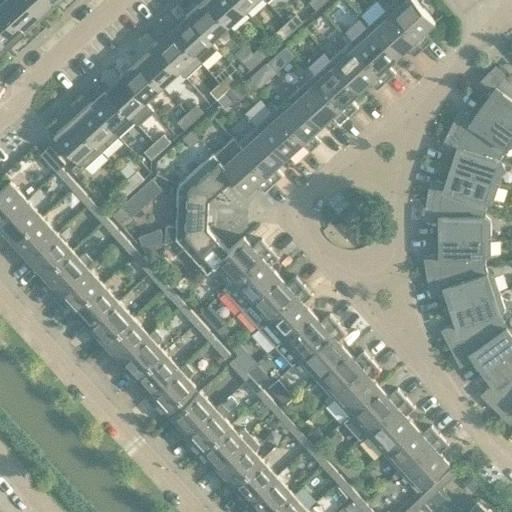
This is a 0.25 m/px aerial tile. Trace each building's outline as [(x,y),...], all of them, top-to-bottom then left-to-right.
[(24,0),(3,0),(0,3),(0,4),(22,29),(23,28),(38,14),(24,0)] [(24,0),(38,14),(53,1),(53,0),(24,0)] [(211,41),(229,25),(205,0),(201,0),(185,15),(188,17),(189,16),(211,41)] [(205,0),(229,25),(245,10),(236,0),(205,0)] [(236,0),(245,10),(256,0),(236,0)] [(316,9),(326,0),(325,0),(310,0),(309,1),(316,9)] [(415,0),(394,0),(387,7),(423,48),(433,39),(425,30),(435,21),(415,0)] [(0,4),(0,38),(7,47),(25,30),(23,28),(22,29),(0,4)] [(414,56),(423,48),(387,7),(368,24),(397,56),(406,47),(414,56)] [(286,22),(293,30),(302,21),(295,14),(286,22)] [(189,16),(188,17),(173,31),(202,63),(218,48),(211,41),(189,16)] [(283,39),(293,30),(286,22),(276,31),(283,39)] [(387,64),(397,56),(368,24),(350,41),(386,81),(395,73),(387,64)] [(186,78),(202,63),(173,31),(158,44),(157,45),(179,70),(186,78)] [(377,90),(386,81),(350,41),(331,58),(359,89),(368,81),(377,90)] [(162,85),(179,70),(157,45),(158,44),(156,42),(138,58),(162,85)] [(262,43),(253,52),(260,60),(269,51),(262,43)] [(250,69),(260,60),(253,52),(243,61),(250,69)] [(145,101),(162,85),(138,58),(120,74),(122,77),(123,76),(145,101)] [(350,98),(359,89),(331,58),(312,75),(349,115),(358,107),(350,98)] [(492,91),(483,104),(511,124),(511,81),(496,65),(484,77),(485,86),(492,91)] [(229,74),(219,82),(226,90),(236,81),(229,74)] [(254,74),(248,79),(257,89),(263,84),(254,74)] [(339,124),(349,115),(312,75),(293,92),(322,123),(331,115),(339,124)] [(123,76),(122,77),(107,90),(129,115),(135,121),(137,124),(153,110),(145,101),(123,76)] [(226,90),(219,82),(210,91),(217,99),(217,98),(224,92),(226,90)] [(135,121),(129,115),(107,90),(92,104),(91,105),(119,136),(135,121)] [(217,98),(217,99),(220,103),(224,107),(232,101),(224,92),(217,98)] [(312,132),(322,123),(293,92),(274,109),(311,149),(320,141),(312,132)] [(102,151),(119,136),(91,105),(92,104),(90,102),(72,118),(102,151)] [(196,104),(186,112),(193,120),(203,111),(196,104)] [(511,124),(483,104),(473,117),(466,112),(458,113),(451,127),(503,154),(507,148),(511,147),(511,124)] [(301,158),(311,149),(274,109),(256,126),(284,157),(293,149),(301,158)] [(193,120),(186,112),(177,121),(184,129),(193,120)] [(84,167),(102,151),(72,118),(54,134),(84,167)] [(275,166),(284,157),(256,126),(237,143),(274,183),(283,175),(275,166)] [(455,151),(450,167),(499,183),(504,167),(501,160),(503,154),(451,127),(444,141),(447,149),(455,151)] [(183,137),(191,146),(200,138),(192,129),(183,137)] [(163,133),(153,142),(160,150),(170,141),(163,133)] [(264,192),(274,183),(237,143),(235,145),(233,142),(230,138),(214,153),(219,159),(219,160),(233,176),(232,177),(246,192),(256,183),(264,192)] [(151,158),(160,150),(153,142),(144,151),(151,158)] [(40,153),(56,171),(61,166),(65,163),(49,145),(40,153)] [(209,198),(232,177),(233,176),(219,160),(219,159),(214,153),(213,152),(178,183),(209,198)] [(77,183),(61,166),(56,171),(72,188),(77,183)] [(499,183),(450,167),(446,182),(437,180),(430,183),(428,199),(485,208),(487,201),(494,198),(499,183)] [(137,170),(127,179),(134,187),(144,178),(137,170)] [(155,175),(122,202),(131,213),(164,187),(155,175)] [(125,195),(134,187),(127,179),(118,188),(125,195)] [(0,222),(26,198),(10,181),(0,189),(0,222)] [(92,200),(77,183),(72,188),(87,205),(92,200)] [(178,183),(175,238),(207,226),(209,198),(178,183)] [(42,215),(26,198),(0,222),(0,232),(3,232),(4,231),(13,241),(42,215)] [(440,221),(440,237),(491,237),(491,221),(485,215),(485,208),(428,199),(425,215),(431,221),(440,221)] [(108,217),(92,200),(87,205),(102,222),(108,217)] [(120,223),(129,215),(121,206),(112,214),(120,223)] [(21,256),(25,261),(57,232),(42,215),(13,241),(22,251),(21,252),(21,256)] [(123,234),(108,217),(102,222),(118,239),(123,234)] [(207,273),(214,266),(213,265),(229,251),(228,250),(207,226),(175,238),(207,273)] [(160,228),(139,236),(144,248),(164,240),(160,228)] [(72,249),(57,232),(25,261),(29,266),(34,266),(35,264),(44,274),(72,249)] [(138,251),(123,234),(118,239),(133,256),(138,251)] [(244,236),(228,250),(229,251),(213,265),(214,266),(230,284),(270,247),(262,238),(253,246),(244,236)] [(491,237),(440,237),(440,253),(431,253),(425,259),(428,275),(486,266),(485,258),(491,253),(491,237)] [(279,257),(270,247),(230,284),(224,289),(241,308),(278,274),(270,265),(279,257)] [(51,290),(55,295),(88,266),(93,260),(86,252),(79,256),(72,249),(44,274),(53,284),(52,285),(51,290)] [(154,268),(138,251),(133,256),(149,273),(154,268)] [(103,283),(88,266),(55,295),(60,299),(64,299),(66,298),(75,308),(103,283)] [(446,292),(451,307),(499,291),(494,276),(488,272),(486,266),(428,275),(430,291),(438,294),(446,292)] [(169,285),(154,268),(149,273),(164,290),(169,285)] [(287,283),(278,274),(241,308),(258,327),(304,285),(296,275),(287,283)] [(184,294),(193,286),(185,277),(176,285),(184,294)] [(82,324),(86,329),(118,300),(103,283),(75,308),(84,318),(82,319),(82,324)] [(184,302),(169,285),(164,290),(179,307),(184,302)] [(313,294),(304,285),(258,327),(275,346),(313,312),(304,302),(313,294)] [(444,333),(451,347),(503,320),(501,314),(505,307),(499,291),(451,307),(456,322),(448,325),(444,333)] [(96,332),(105,342),(134,317),(118,300),(86,329),(90,333),(95,333),(96,332)] [(200,319),(184,302),(179,307),(194,323),(200,319)] [(208,305),(200,312),(206,318),(213,311),(208,305)] [(292,365),(298,359),(339,322),(330,313),(321,321),(313,312),(275,346),(292,365)] [(113,358),(117,362),(149,334),(134,317),(105,342),(114,352),(113,353),(113,358)] [(194,323),(210,340),(215,336),(200,319),(194,323)] [(511,326),(507,326),(503,320),(451,347),(459,361),(467,362),(474,357),(483,370),(511,349),(511,326)] [(298,359),(315,378),(347,349),(338,340),(347,332),(339,322),(298,359)] [(127,366),(136,376),(164,350),(158,343),(162,336),(155,328),(149,334),(117,362),(121,367),(125,367),(127,366)] [(230,353),(215,336),(210,340),(225,358),(230,353)] [(315,378),(332,396),(372,360),(364,350),(355,358),(347,349),(315,378)] [(485,397),(496,408),(511,391),(511,349),(483,370),(493,383),(486,388),(485,397)] [(143,392),(147,396),(180,367),(164,350),(136,376),(145,386),(143,387),(143,392)] [(245,380),(250,375),(234,357),(229,362),(245,380)] [(381,369),(372,360),(332,396),(349,415),(380,386),(372,377),(381,369)] [(186,362),(180,367),(147,396),(152,401),(156,401),(158,400),(167,410),(196,385),(188,377),(193,370),(186,362)] [(245,380),(261,396),(266,392),(250,375),(245,380)] [(278,379),(269,387),(284,405),(294,396),(278,379)] [(389,396),(380,386),(349,415),(343,421),(360,439),(366,434),(406,397),(398,388),(389,396)] [(183,436),(216,407),(200,389),(171,415),(181,426),(180,427),(179,431),(183,436)] [(511,391),(496,408),(507,419),(511,418),(511,391)] [(281,409),(266,392),(261,396),(276,413),(281,409)] [(366,434),(383,452),(414,424),(406,415),(415,407),(406,397),(366,434)] [(194,440),(203,449),(231,424),(224,417),(229,410),(221,402),(216,407),(183,436),(188,441),(192,441),(194,440)] [(281,409),(276,413),(291,430),(296,425),(281,409)] [(214,470),(252,435),(245,427),(237,431),(231,424),(203,449),(211,459),(210,461),(210,465),(214,470)] [(383,452),(400,471),(440,434),(431,425),(423,433),(414,424),(383,452)] [(296,425),(291,430),(306,447),(311,442),(296,425)] [(449,444),(440,434),(400,471),(417,490),(449,462),(440,452),(449,444)] [(233,483),(261,457),(255,450),(259,443),(252,435),(214,470),(218,474),(223,474),(224,473),(233,483)] [(311,442),(306,447),(322,464),(327,459),(311,442)] [(343,456),(337,462),(345,471),(351,465),(343,456)] [(240,499),(245,504),(276,474),(261,457),(233,483),(242,493),(241,494),(240,499)] [(327,459),(322,464),(337,481),(342,476),(327,459)] [(451,468),(435,482),(440,487),(456,473),(451,468)] [(255,507),(259,511),(269,511),(292,491),(276,474),(245,504),(249,508),(253,508),(255,507)] [(337,481),(352,497),(357,493),(342,476),(337,481)] [(470,477),(464,482),(472,490),(477,485),(470,477)] [(435,482),(419,497),(424,502),(440,487),(435,482)] [(438,490),(431,497),(437,504),(445,497),(438,490)] [(303,511),(307,508),(292,491),(269,511),(303,511)] [(370,511),(373,510),(357,493),(352,497),(365,511),(370,511)] [(365,511),(352,497),(344,505),(349,511),(365,511)] [(403,511),(412,511),(424,502),(419,497),(403,511)] [(477,500),(468,511),(496,511),(492,510),(494,507),(480,498),(478,501),(477,500)]
